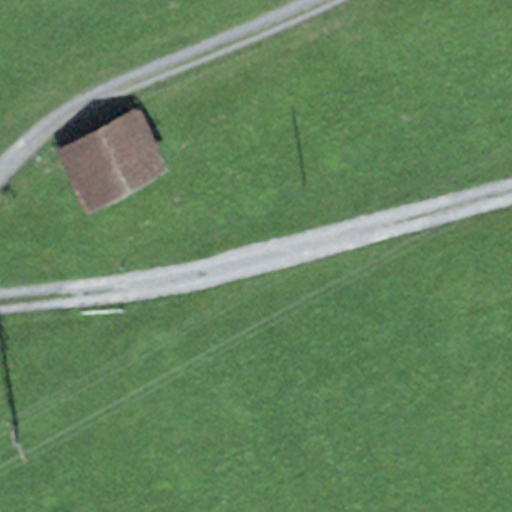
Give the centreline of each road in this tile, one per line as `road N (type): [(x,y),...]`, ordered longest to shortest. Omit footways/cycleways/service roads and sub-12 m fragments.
road 1 (track): [(0,305),(265,267),(511,196)]
road 2 (track): [(0,174),(62,113),(303,0)]
